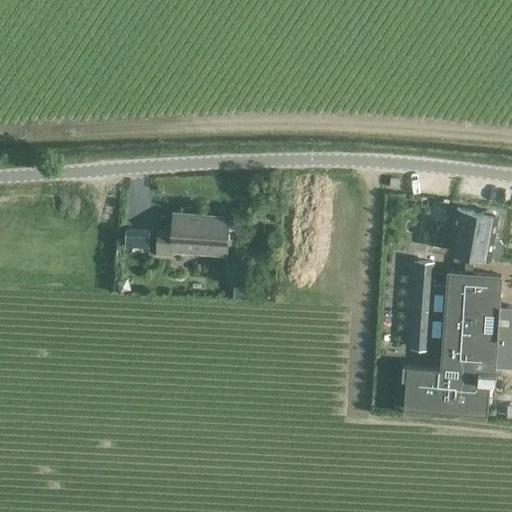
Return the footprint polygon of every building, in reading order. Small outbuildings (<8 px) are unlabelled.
[(493,211),(486,210),(482,212),(457,208),(449,250),(490,257),(490,255),(497,256),(500,253),(502,243),(499,240),(493,238),(497,215),(496,215),(493,211)] [(228,216),(173,212),(172,230),(157,229),(156,253),(172,254),(172,250),(226,254),(228,216)] [(125,245),(149,246),(150,227),(126,226),(125,245)] [(500,304),(499,304),(501,273),(448,269),(447,284),(431,283),(432,268),(415,267),(410,346),(427,347),(428,342),(444,343),(442,361),(444,361),(443,366),(407,364),(405,406),(488,411),(490,383),(477,382),(479,364),(495,365),(497,334),(498,334),(500,304)] [(233,276),(233,298),(252,298),(252,276),(233,276)]
